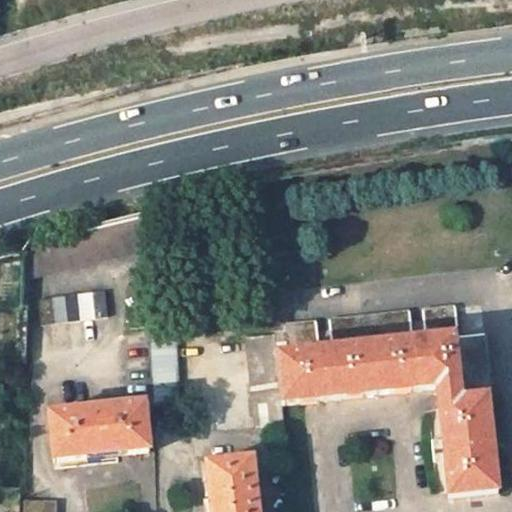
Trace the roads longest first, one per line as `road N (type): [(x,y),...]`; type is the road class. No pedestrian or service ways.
road 1 (motorway): [(0,208),(187,151),(511,92)]
road 2 (motorway): [(511,55),(181,113),(0,163)]
road 3 (unclassified): [(247,0),(0,64)]
road 4 (unknown): [(159,285),(170,511)]
